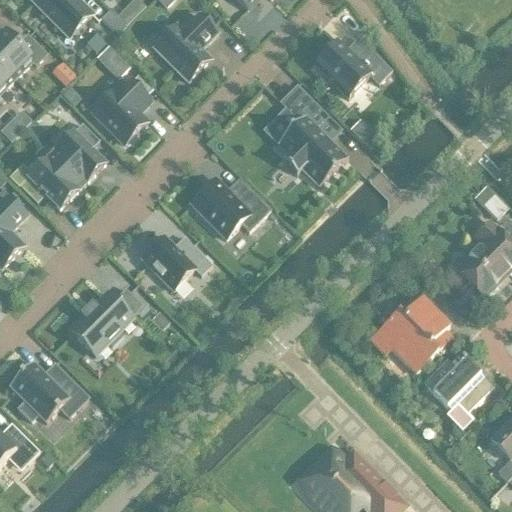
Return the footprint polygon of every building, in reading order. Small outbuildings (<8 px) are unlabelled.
[(38,0),(33,6),(70,43),(93,20),(79,6),(81,5),(75,0),(38,0)] [(258,0),(267,0),(271,4),(274,0),(232,0),(246,13),(258,0)] [(101,23),(118,41),(127,32),(117,23),(109,15),(101,23)] [(124,16),(117,23),(127,32),(134,25),(124,16)] [(219,39),(199,18),(183,34),(178,28),(152,53),(188,89),(213,64),(204,54),(219,39)] [(0,69),(14,83),(21,91),(25,87),(17,79),(32,65),(36,69),(46,60),(28,42),(19,52),(3,36),(0,38),(0,69)] [(338,49),(315,72),(348,104),(370,82),(378,91),(392,77),(360,45),(347,58),(338,49)] [(109,52),(97,65),(119,87),(131,74),(109,52)] [(0,96),(14,83),(0,69),(0,96)] [(138,121),(150,109),(129,88),(95,122),(126,152),(147,130),(138,121)] [(296,178),(303,172),(321,191),(350,163),(320,133),(319,132),(330,121),(299,89),(282,105),(303,126),(280,149),(290,160),(284,166),(296,178)] [(10,129),(1,138),(11,148),(21,139),(10,129)] [(58,152),(50,160),(83,193),(107,170),(92,154),(100,147),(83,130),(75,137),(74,136),(72,138),(65,131),(51,145),(58,152)] [(371,138),(363,146),(370,153),(379,145),(371,138)] [(27,185),(20,191),(37,208),(44,202),(59,217),(83,193),(50,160),(26,184),(27,185)] [(3,181),(0,183),(0,195),(8,187),(3,181)] [(228,197),(216,185),(191,209),(226,245),(241,229),(249,237),(270,216),(240,185),(239,186),(228,197)] [(486,194),(475,205),(482,211),(488,206),(489,204),(492,200),(486,194)] [(27,221),(7,201),(0,208),(0,272),(1,274),(24,251),(11,237),(27,221)] [(511,249),(489,227),(478,238),(485,245),(456,275),(483,302),(511,273),(511,249)] [(164,243),(142,265),(174,297),(195,277),(202,284),(213,272),(193,253),(183,263),(175,253),(164,243)] [(84,319),(82,321),(84,322),(70,336),(96,361),(108,348),(112,352),(124,340),(120,337),(143,314),(124,296),(113,307),(106,300),(94,312),(93,310),(91,312),(84,319)] [(369,346),(383,360),(389,353),(415,379),(447,347),(440,340),(449,330),(422,303),(421,304),(416,299),(399,316),(381,334),(369,346)] [(158,318),(150,326),(161,337),(169,329),(158,318)] [(424,388),(433,397),(432,398),(447,412),(450,415),(457,408),(467,418),(493,392),(465,364),(456,373),(447,364),(424,388)] [(33,368),(10,391),(25,407),(19,414),(32,427),(38,420),(46,428),(60,414),(69,423),(88,404),(59,375),(58,376),(52,383),(50,381),(46,381),(45,380),(33,368)] [(509,485),(511,481),(511,424),(490,446),(510,465),(497,477),(507,487),(509,485)] [(0,439),(0,471),(15,457),(27,469),(40,457),(12,429),(0,440),(0,439)] [(330,458),(303,485),(314,497),(309,502),(318,511),(347,511),(355,505),(362,511),(404,511),(406,511),(353,458),(347,464),(342,459),(337,465),(330,458)]
